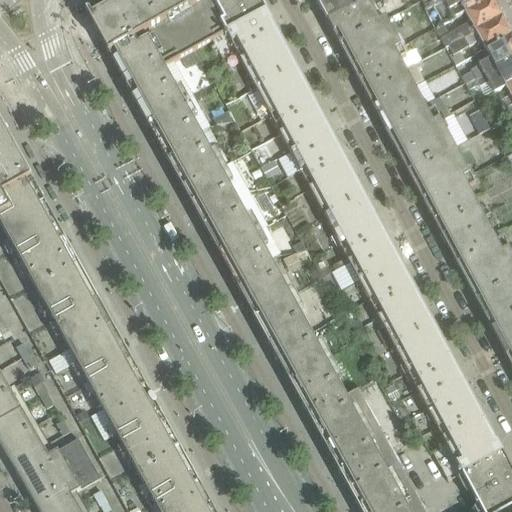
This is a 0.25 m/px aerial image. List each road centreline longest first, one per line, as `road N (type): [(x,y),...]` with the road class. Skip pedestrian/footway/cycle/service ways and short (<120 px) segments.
road 1 (residential): [(511,420),(282,0)]
road 2 (secondary): [(288,511),(75,131)]
road 3 (secondary): [(75,131),(52,6)]
